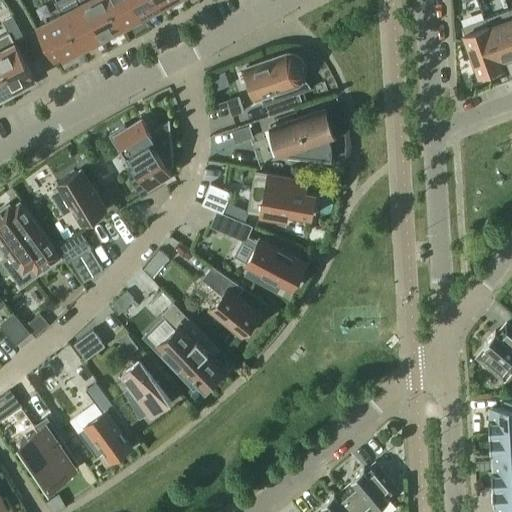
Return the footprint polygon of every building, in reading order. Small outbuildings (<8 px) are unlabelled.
[(80,0),(81,2),(62,13),(81,48),(101,38),(81,0),(80,0)] [(121,27),(106,0),(81,0),(101,38),(121,27)] [(141,16),(132,0),(106,0),(121,27),(141,16)] [(161,6),(158,0),(132,0),(141,16),(161,6)] [(81,48),(62,13),(44,22),(45,24),(36,28),(53,60),(62,56),(63,58),(81,48)] [(503,65),(501,59),(500,59),(488,26),(489,26),(486,17),(462,26),(468,43),(466,44),(470,55),(472,54),(479,74),(503,65)] [(511,17),(511,18),(489,26),(488,26),(500,59),(501,59),(511,55),(511,17)] [(33,78),(9,32),(0,36),(0,65),(15,94),(26,88),(24,83),(33,78)] [(286,52),(246,66),(256,96),(260,95),(263,103),(262,104),(262,105),(266,104),(270,115),(296,106),(292,95),(314,87),(313,86),(308,88),(301,79),(303,75),(305,70),(305,63),(300,57),(296,54),(291,52),(286,52)] [(0,95),(1,95),(3,100),(15,94),(0,65),(0,95)] [(238,95),(213,104),(215,110),(227,106),(231,115),(244,111),(238,95)] [(281,154),(285,153),(285,154),(286,154),(287,156),(330,161),(331,153),(330,145),(328,138),(333,137),(332,135),(334,135),(325,108),(323,109),(323,107),(271,125),(272,126),(270,127),(279,153),(281,153),(281,154)] [(173,164),(172,152),(169,117),(168,117),(168,120),(157,127),(158,129),(151,134),(141,118),(126,127),(124,124),(109,133),(118,149),(122,146),(126,154),(129,153),(134,160),(131,162),(136,169),(127,175),(141,196),(163,182),(161,178),(170,172),(167,166),(172,163),(172,164),(173,164)] [(251,125),(237,130),(241,141),(254,136),(251,125)] [(61,189),(52,194),(63,212),(72,207),(82,223),(106,208),(80,168),(57,182),(61,189)] [(309,180),(255,170),(248,210),(267,213),(266,218),(286,222),(287,212),(311,216),(315,192),(306,190),(307,180),(309,181),(309,180)] [(202,203),(217,210),(222,212),(231,192),(210,183),(202,203)] [(9,203),(0,208),(0,245),(7,254),(3,257),(14,273),(21,267),(24,271),(32,265),(38,272),(59,256),(23,206),(15,212),(9,203)] [(222,212),(217,210),(211,224),(245,240),(251,225),(222,212)] [(291,289),(305,262),(276,246),(274,248),(258,240),(246,262),(250,264),(245,273),(277,290),(280,283),(291,289)] [(245,331),(248,333),(258,322),(255,319),(259,314),(236,295),(243,287),(212,265),(201,278),(221,295),(209,309),(241,336),(245,331)] [(175,327),(156,345),(183,374),(188,369),(205,386),(209,383),(212,386),(223,374),(220,372),(224,368),(210,353),(217,346),(173,301),(161,313),(175,327)] [(13,312),(0,322),(0,325),(15,343),(29,331),(13,312)] [(40,313),(25,325),(34,336),(49,324),(40,313)] [(511,326),(511,327),(506,323),(497,333),(495,330),(483,344),(486,346),(477,356),(503,378),(511,368),(511,326)] [(93,328),(74,343),(85,359),(105,344),(93,328)] [(139,417),(149,412),(151,415),(153,415),(150,411),(172,400),(156,379),(154,380),(138,359),(119,374),(128,386),(124,389),(139,417)] [(47,361),(37,368),(43,376),(53,368),(47,361)] [(78,431),(96,455),(104,450),(111,459),(131,444),(120,430),(128,424),(96,380),(86,388),(102,411),(85,423),(86,425),(78,431)] [(489,435),(511,433),(511,399),(505,400),(506,407),(490,408),(490,419),(488,419),(489,435)] [(50,484),(75,467),(68,457),(73,453),(47,415),(34,424),(37,429),(20,441),(50,484)] [(492,451),(493,461),(511,460),(511,433),(489,435),(490,451),(492,451)] [(491,472),(492,488),(511,486),(511,460),(493,461),(493,472),(491,472)] [(353,481),(344,488),(364,511),(365,511),(373,505),(376,508),(389,497),(386,494),(396,487),(375,462),(365,470),(363,467),(350,478),(353,481)] [(511,511),(511,486),(492,488),(493,504),(495,504),(495,511),(511,511)] [(364,511),(344,488),(336,495),(334,492),(321,503),(323,506),(315,511),(364,511)] [(45,501),(52,511),(55,511),(66,505),(58,492),(45,501)] [(0,511),(6,511),(12,509),(5,497),(2,499),(0,494),(0,511)]
